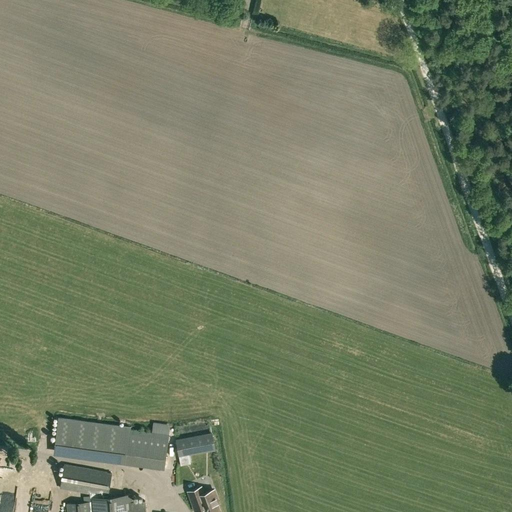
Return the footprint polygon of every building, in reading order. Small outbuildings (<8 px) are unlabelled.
[(63,417),(59,455),(170,466),(175,423),(156,421),(155,430),(135,428),(135,424),(63,417)] [(215,450),(212,434),(178,440),(181,456),(191,454),(215,450)] [(191,454),(190,454),(181,456),(182,465),(193,463),(191,454)] [(111,472),(64,463),(60,487),(107,495),(111,472)] [(199,499),(203,509),(203,511),(216,511),(219,511),(215,499),(217,498),(214,490),(200,494),(198,487),(188,491),(192,502),(199,499)] [(106,499),(91,500),(91,511),(131,511),(131,502),(131,497),(106,499)] [(91,511),(91,500),(67,502),(67,511),(91,511)] [(131,502),(131,511),(145,511),(145,501),(131,502)]
